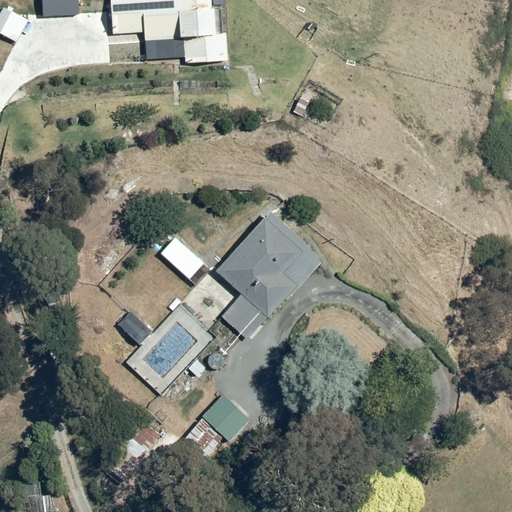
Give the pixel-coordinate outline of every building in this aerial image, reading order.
[(76,13),(76,0),(39,0),(39,12),(76,13)] [(226,36),(223,0),(109,0),(111,35),(144,33),(144,39),(185,37),(186,64),(227,62),(226,36)] [(28,18),(2,6),(0,10),(0,34),(17,42),(28,18)] [(320,263),(269,214),(215,271),(221,276),(241,295),(220,316),(246,340),(320,263)] [(132,310),(117,325),(132,341),(148,326),(132,310)] [(210,346),(199,359),(215,373),(227,360),(210,346)] [(221,394),(201,416),(182,437),(205,458),(224,437),(229,442),(249,420),(221,394)]
